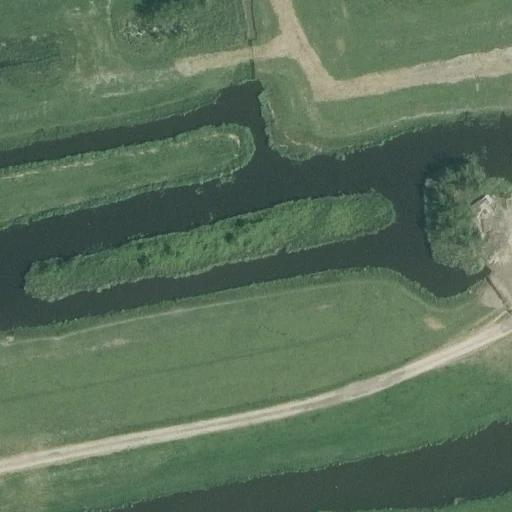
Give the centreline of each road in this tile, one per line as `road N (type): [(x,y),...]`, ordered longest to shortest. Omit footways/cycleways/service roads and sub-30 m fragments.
road 1 (track): [(511,325),(305,407),(0,468)]
road 2 (track): [(291,68),(327,122),(511,95)]
